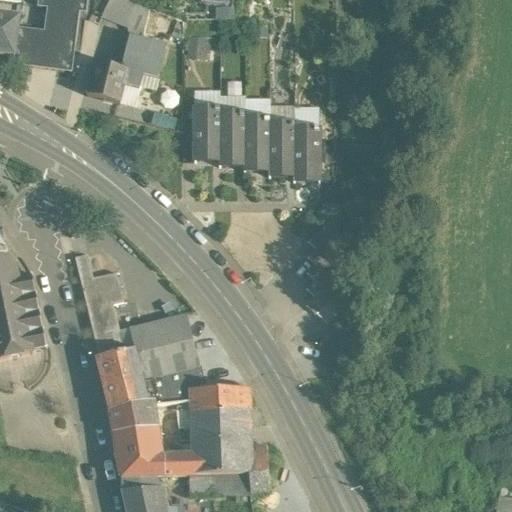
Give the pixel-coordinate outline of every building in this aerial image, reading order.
[(12,68),(64,75),(67,51),(74,52),(79,16),(85,17),(87,0),(39,0),(38,9),(46,11),(43,35),(17,31),(14,58),(12,68)] [(149,12),(120,0),(110,0),(101,20),(126,30),(129,40),(142,43),(149,12)] [(215,15),(216,26),(233,25),(233,14),(215,15)] [(18,20),(0,18),(0,56),(14,58),(17,31),(18,20)] [(253,42),(267,40),(267,30),(253,29),(253,42)] [(121,72),(94,66),(86,99),(120,107),(124,90),(139,93),(143,80),(156,83),(161,64),(147,60),(151,45),(142,43),(129,40),(121,72)] [(210,44),(189,42),(188,63),(193,62),(209,64),(210,49),(212,48),(211,47),(210,44)] [(139,93),(124,90),(120,107),(135,110),(139,93)] [(215,114),(215,116),(195,116),(195,160),(219,160),(219,121),(219,114),(215,114)] [(240,121),(219,121),(219,160),(219,165),(244,165),(244,126),(244,119),(240,119),(240,121)] [(265,126),(244,126),(244,165),(244,170),(269,170),(269,131),(269,124),(268,124),(265,124),(265,126)] [(289,131),(269,131),(269,170),(269,175),(294,175),(294,136),(294,129),(293,129),(290,129),(289,131)] [(314,134),(314,135),(294,136),(294,175),(294,181),(318,180),(318,134),(317,134),(314,134)] [(332,218),(307,244),(315,251),(315,252),(332,234),(332,218)] [(32,278),(18,281),(16,270),(10,260),(7,259),(2,233),(0,233),(0,364),(33,358),(33,355),(44,352),(46,354),(47,351),(45,351),(42,335),(43,335),(43,332),(42,332),(39,317),(40,317),(39,314),(38,314),(35,299),(36,299),(36,296),(35,296),(31,281),(32,281),(32,278)] [(332,234),(315,252),(315,251),(307,259),(314,267),(315,268),(332,251),(332,234)] [(332,251),(315,268),(314,267),(306,276),(314,283),(314,284),(331,267),(332,251)] [(111,358),(101,313),(100,312),(93,282),(87,258),(75,261),(99,361),(111,358)] [(331,267),(314,284),(314,283),(306,292),(314,300),(331,283),(331,267)] [(123,306),(116,276),(93,282),(100,312),(113,308),(123,306)] [(331,283),(314,300),(305,308),(314,317),(331,301),(331,283)] [(113,308),(100,312),(101,313),(111,358),(122,356),(117,335),(119,335),(113,308)] [(186,318),(129,333),(134,353),(135,353),(149,408),(189,406),(189,394),(205,393),(186,318)] [(119,335),(117,335),(122,356),(134,353),(129,333),(119,335)] [(99,361),(97,362),(110,414),(149,408),(135,353),(134,353),(122,356),(111,358),(99,361)] [(205,393),(189,394),(189,406),(190,414),(190,433),(191,447),(192,479),(212,479),(237,478),(248,477),(250,477),(250,457),(247,392),(205,393)] [(149,408),(110,414),(122,482),(156,481),(189,479),(192,479),(191,447),(182,448),(182,459),(171,460),(171,454),(163,454),(164,460),(158,460),(157,451),(158,451),(149,408)] [(190,414),(172,415),(173,434),(190,433),(190,414)] [(267,449),(255,450),(255,456),(250,457),(250,477),(248,477),(250,495),(289,493),(288,475),(269,476),(267,449)] [(248,477),(237,478),(238,495),(250,495),(248,477)] [(192,479),(189,479),(190,499),(213,498),(212,479),(192,479)] [(122,482),(121,482),(123,494),(124,495),(159,492),(156,481),(122,482)] [(164,511),(159,492),(124,495),(123,494),(122,494),(125,511),(164,511)] [(511,511),(511,502),(502,501),(500,510),(499,511),(511,511)]
